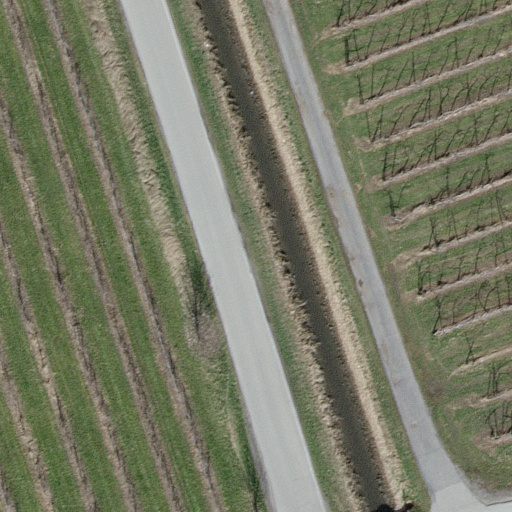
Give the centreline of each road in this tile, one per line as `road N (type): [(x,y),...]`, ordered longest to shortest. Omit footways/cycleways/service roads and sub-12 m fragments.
road 1 (track): [(274,0),(367,292),(452,511)]
road 2 (tertiary): [(304,511),(134,0)]
